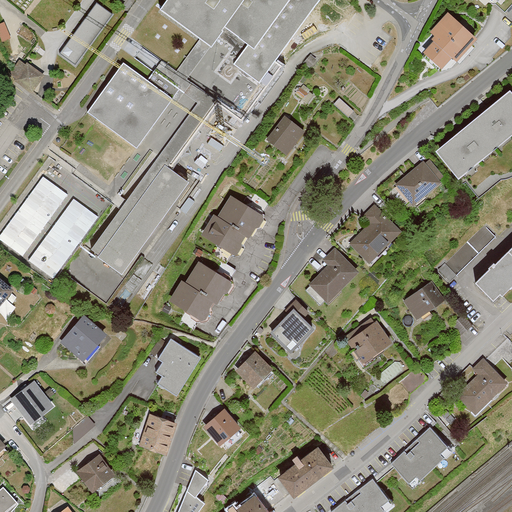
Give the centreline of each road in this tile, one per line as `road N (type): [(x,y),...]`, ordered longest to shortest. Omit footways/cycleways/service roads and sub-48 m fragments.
road 1 (residential): [(302,256),(204,388),(154,511)]
road 2 (residential): [(291,511),(415,410),(511,314)]
road 3 (residential): [(511,60),(390,160),(302,256)]
road 4 (residential): [(420,25),(361,137),(306,207),(302,256)]
road 5 (residential): [(149,0),(0,209)]
